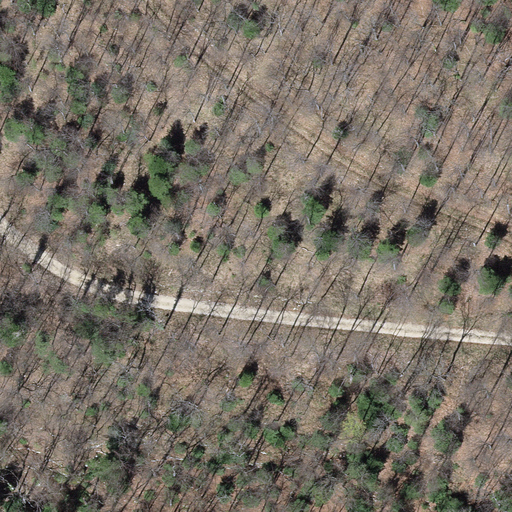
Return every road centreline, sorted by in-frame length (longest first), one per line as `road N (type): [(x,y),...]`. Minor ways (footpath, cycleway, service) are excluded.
road 1 (track): [(511,341),(213,314),(90,281),(0,229)]
road 2 (track): [(511,240),(281,111),(153,0)]
